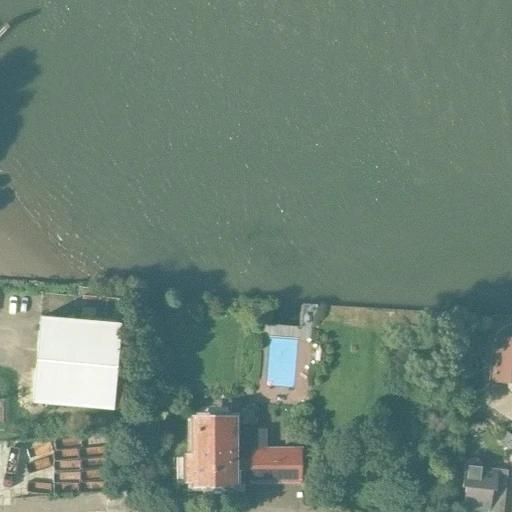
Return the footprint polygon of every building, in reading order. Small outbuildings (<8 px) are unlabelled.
[(112,411),(119,325),(40,319),(33,405),(112,411)] [(511,324),(508,324),(506,325),(503,326),(501,328),(498,329),(496,331),(495,333),(494,336),(491,336),(486,381),(505,383),(506,387),(510,393),(511,393),(511,324)] [(491,407),(482,421),(505,435),(506,433),(511,423),(511,420),(491,407)] [(300,483),(300,449),(263,449),(263,431),(241,432),(241,459),(229,459),(229,422),(195,422),(195,455),(184,455),(184,474),(188,478),(195,478),(195,483),(230,483),(230,469),(249,469),(249,483),(300,483)] [(471,511),(502,511),(508,470),(484,467),(483,463),(480,460),(477,458),(473,458),(470,459),(466,461),(465,464),(462,486),(465,487),(462,511),(471,511)]
